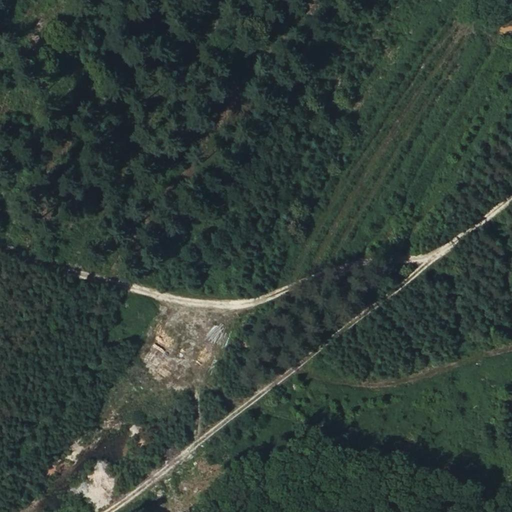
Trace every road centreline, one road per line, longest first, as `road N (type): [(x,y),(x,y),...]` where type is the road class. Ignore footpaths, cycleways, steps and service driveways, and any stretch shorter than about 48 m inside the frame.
road 1 (track): [(0,240),(206,303),(273,296),(341,267),(390,258),(420,265)]
road 2 (track): [(420,265),(117,511)]
road 3 (track): [(304,355),(343,380),(396,383),(511,344)]
